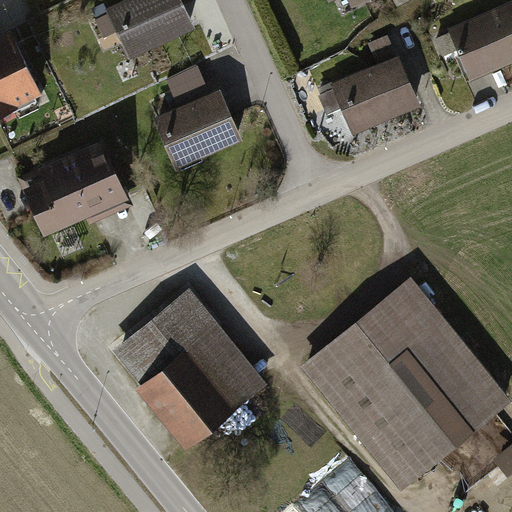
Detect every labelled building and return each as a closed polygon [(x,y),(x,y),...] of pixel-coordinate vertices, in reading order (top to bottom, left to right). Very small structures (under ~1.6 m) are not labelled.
[(132,58),(197,24),(184,0),(122,0),(92,15),(103,36),(117,29),(132,58)] [(0,25),(16,20),(10,3),(0,6),(0,25)] [(467,80),(511,61),(511,3),(446,31),(448,35),(434,41),(443,61),(456,55),(467,80)] [(8,27),(0,31),(0,114),(42,92),(8,27)] [(386,38),(367,46),(373,60),(391,52),(386,38)] [(350,138),(419,107),(395,56),(327,87),(350,138)] [(172,168),(240,139),(219,90),(152,119),(172,168)] [(92,223),(129,207),(101,143),(17,179),(41,234),(88,215),(92,223)] [(406,278),(298,366),(400,490),(508,401),(406,278)] [(131,387),(181,450),(263,386),(187,290),(112,350),(137,382),(131,387)] [(511,475),(511,441),(492,457),(509,477),(511,475)]
